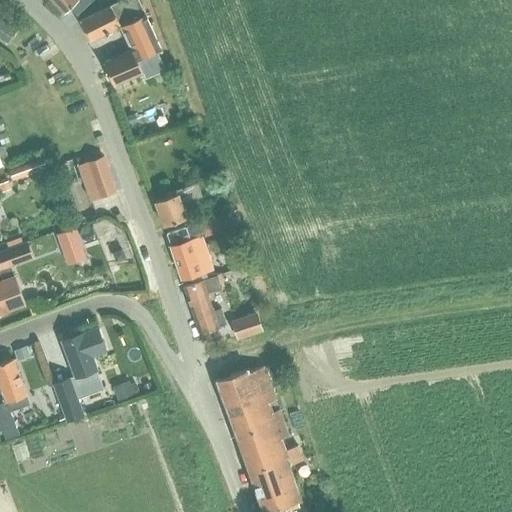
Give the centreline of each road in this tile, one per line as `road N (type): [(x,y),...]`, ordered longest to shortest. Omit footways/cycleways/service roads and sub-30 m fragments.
road 1 (residential): [(197,370),(92,82),(67,43),(22,0)]
road 2 (track): [(197,370),(305,336),(511,312)]
road 3 (residential): [(0,341),(119,302),(139,313),(172,366),(197,370)]
road 4 (residential): [(247,511),(197,370)]
